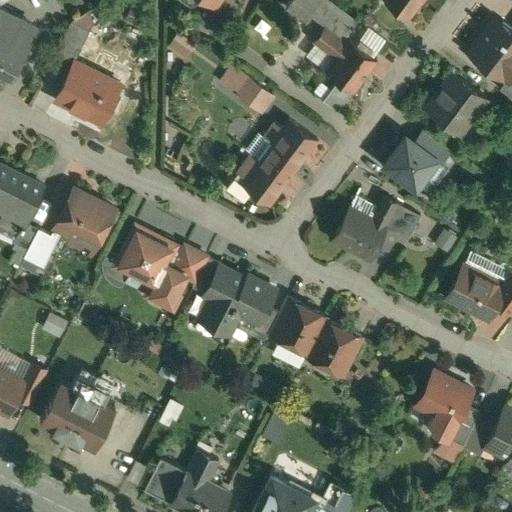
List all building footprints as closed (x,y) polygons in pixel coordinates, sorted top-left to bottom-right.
[(356,21),(328,0),(290,0),(286,6),(307,20),(311,14),(324,24),(312,39),(335,56),(349,37),(346,34),(356,21)] [(418,0),(384,0),(385,0),(393,6),(398,5),(409,13),(418,0)] [(145,11),(133,5),(127,17),(139,23),(145,11)] [(36,26),(0,7),(0,74),(9,79),(36,26)] [(511,26),(496,15),(482,34),(479,32),(467,48),(504,75),(511,64),(511,55),(511,53),(511,26)] [(71,21),(53,57),(71,66),(74,59),(75,60),(90,30),(71,21)] [(183,29),(173,44),(192,57),(202,41),(183,29)] [(335,56),(325,69),(352,89),(376,57),(349,37),(335,56)] [(75,60),(74,59),(71,66),(55,97),(73,106),(74,104),(100,117),(99,119),(101,120),(120,82),(75,60)] [(452,69),(426,105),(460,130),(486,95),(452,69)] [(237,81),(225,72),(220,79),(237,92),(249,75),(244,71),(237,81)] [(273,92),(249,75),(237,92),(260,109),(273,92)] [(511,80),(508,77),(500,88),(511,96),(511,80)] [(317,137),(289,116),(282,126),(275,121),(264,135),(271,140),(264,150),(267,152),(288,168),(292,171),(317,137)] [(436,136),(416,122),(409,131),(429,145),(436,136)] [(288,168),(267,152),(262,159),(252,152),(238,170),(245,175),(241,181),(269,202),(289,174),(285,171),(288,168)] [(0,214),(21,173),(0,161),(0,214)] [(21,173),(0,214),(0,229),(16,238),(17,238),(26,221),(44,185),(21,173)] [(75,186),(55,223),(63,227),(95,243),(114,206),(75,186)] [(372,217),(349,205),(333,236),(369,255),(385,226),(385,224),(397,201),(384,194),(372,217)] [(397,201),(385,224),(385,226),(407,237),(420,213),(397,201)] [(26,221),(17,238),(16,238),(14,241),(27,248),(38,227),(26,221)] [(50,233),(38,227),(27,248),(24,255),(43,265),(63,227),(55,223),(50,233)] [(439,241),(452,249),(461,233),(448,225),(439,241)] [(136,229),(132,227),(116,260),(130,267),(126,276),(138,282),(141,277),(155,285),(151,291),(171,301),(185,273),(172,267),(175,262),(164,257),(170,245),(137,229),(136,229)] [(90,254),(94,247),(73,236),(70,243),(90,254)] [(208,255),(184,243),(175,262),(172,267),(185,273),(196,278),(208,255)] [(462,266),(461,266),(447,295),(488,316),(495,301),(505,283),(503,283),(484,273),(491,258),(471,248),(462,266)] [(220,262),(208,255),(196,278),(208,285),(219,263),(220,262)] [(219,263),(208,285),(205,292),(216,297),(207,314),(229,325),(226,330),(228,331),(239,309),(257,318),(258,319),(266,304),(274,287),(248,274),(247,277),(219,263)] [(511,269),(503,283),(505,283),(495,301),(511,309),(511,269)] [(299,299),(287,293),(278,310),(271,326),(281,331),(279,336),(307,350),(305,353),(306,353),(326,314),(299,301),(299,299)] [(278,310),(266,304),(258,319),(257,318),(253,327),(267,334),(271,326),(278,310)] [(55,310),(47,326),(65,335),(73,318),(55,310)] [(351,330),(325,317),(326,314),(306,353),(334,368),(337,362),(348,368),(364,336),(352,329),(351,330)] [(47,368),(32,360),(22,379),(23,380),(17,393),(31,400),(47,368)] [(0,367),(0,405),(8,409),(17,393),(23,380),(22,379),(0,367)] [(472,388),(434,368),(416,402),(433,411),(427,422),(427,426),(429,429),(439,434),(443,432),(442,432),(448,419),(454,422),(464,403),(472,388)] [(59,377),(39,417),(95,445),(115,405),(103,399),(109,387),(77,371),(71,383),(59,377)] [(464,403),(454,422),(448,419),(442,432),(443,432),(464,443),(466,439),(465,438),(477,415),(478,415),(480,411),(464,403)] [(493,423),(483,444),(484,445),(507,456),(506,459),(511,462),(511,407),(504,403),(493,423)] [(287,442),(298,412),(279,404),(267,434),(287,442)] [(384,423),(369,414),(363,425),(378,433),(384,423)] [(478,415),(477,415),(465,438),(466,439),(483,447),(484,445),(483,444),(493,423),(478,415)] [(197,448),(187,467),(186,467),(160,454),(144,486),(170,499),(169,500),(192,511),(217,511),(229,489),(207,478),(217,459),(218,458),(197,447),(197,448)] [(271,474),(251,511),(306,511),(315,496),(271,474)] [(339,484),(327,488),(315,511),(346,511),(356,493),(339,484)]
